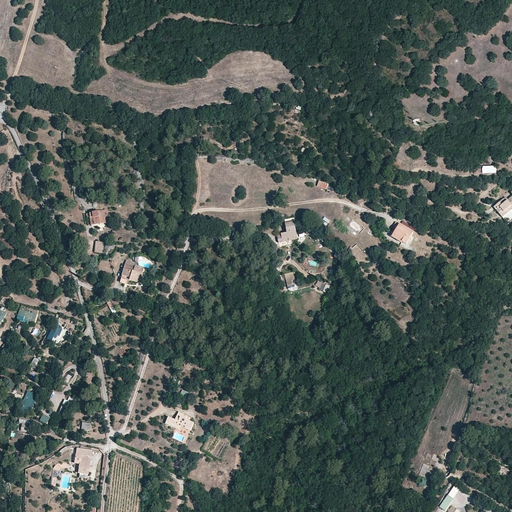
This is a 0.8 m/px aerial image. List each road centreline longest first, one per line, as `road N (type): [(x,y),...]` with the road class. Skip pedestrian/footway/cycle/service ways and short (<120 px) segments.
road 1 (residential): [(0,117),(66,250),(89,321),(109,446)]
road 2 (track): [(103,53),(165,18),(258,27),(294,18),(303,0)]
road 3 (track): [(109,433),(126,422),(188,242)]
road 4 (track): [(103,53),(110,70),(80,96),(161,118),(195,117)]
road 5 (track): [(109,446),(145,457),(228,511)]
